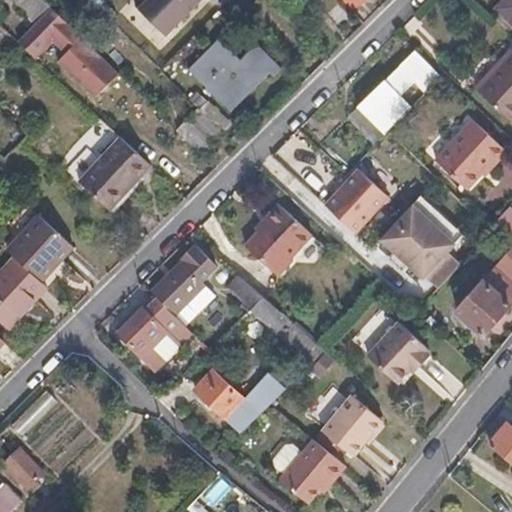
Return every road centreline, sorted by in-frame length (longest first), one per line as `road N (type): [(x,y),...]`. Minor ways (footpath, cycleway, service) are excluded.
road 1 (residential): [(0,404),(414,0)]
road 2 (residential): [(390,511),(511,364)]
